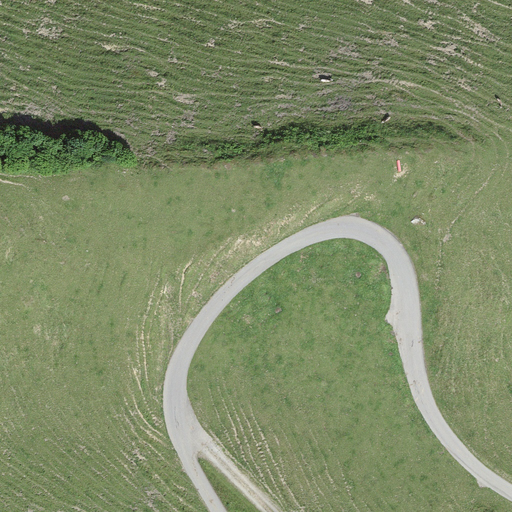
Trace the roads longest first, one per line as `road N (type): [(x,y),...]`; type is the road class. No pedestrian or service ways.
road 1 (unclassified): [(511,494),(447,447),(412,374),(396,262),(363,232),(307,239),(210,317),(176,376),(181,452),(218,511)]
road 2 (track): [(266,511),(179,420)]
